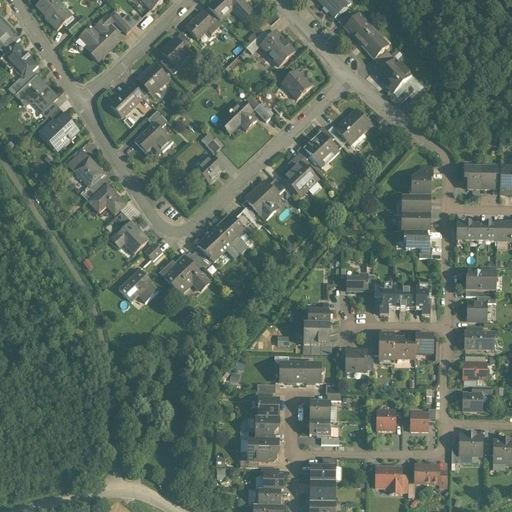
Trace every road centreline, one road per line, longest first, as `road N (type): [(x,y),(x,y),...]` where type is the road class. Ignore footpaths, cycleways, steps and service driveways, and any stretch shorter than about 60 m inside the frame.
road 1 (track): [(134,490),(417,137)]
road 2 (residential): [(80,105),(156,222),(176,233),(194,228),(348,75)]
road 3 (residential): [(443,425),(445,456),(292,455)]
road 4 (residential): [(80,105),(191,0)]
road 5 (residential): [(36,511),(119,489),(173,511)]
road 6 (residential): [(14,0),(80,105)]
